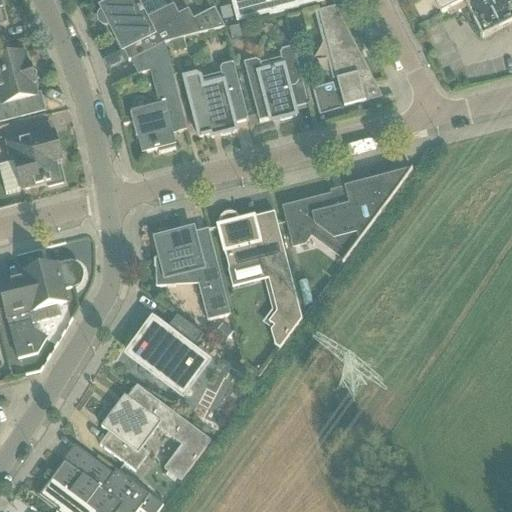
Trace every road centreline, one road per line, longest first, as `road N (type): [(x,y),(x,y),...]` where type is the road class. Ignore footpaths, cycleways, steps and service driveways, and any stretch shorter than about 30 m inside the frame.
road 1 (residential): [(107,206),(431,123)]
road 2 (residential): [(107,206),(115,271),(0,462)]
road 3 (residential): [(38,0),(84,107),(107,206)]
road 4 (residential): [(431,123),(373,0)]
